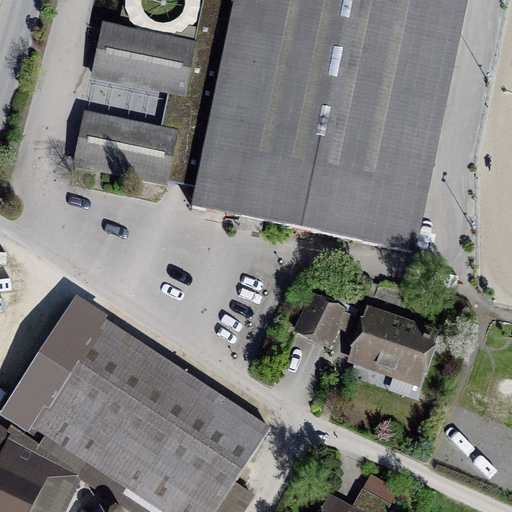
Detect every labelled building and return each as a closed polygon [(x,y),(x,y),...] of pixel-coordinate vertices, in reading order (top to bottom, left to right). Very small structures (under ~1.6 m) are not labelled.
[(410,252),(461,0),(203,0),(194,48),(103,29),(93,76),(168,91),(160,133),(85,118),(75,164),(196,189),(192,209),(412,254),(413,252),(410,252)] [(328,346),(343,313),(314,299),(298,331),(328,346)] [(19,420),(86,464),(108,479),(99,493),(128,511),(243,511),(253,498),(234,485),(270,431),(79,306),(8,413),(19,420)] [(416,380),(431,337),(371,316),(356,359),(416,380)] [(63,511),(86,464),(19,420),(12,435),(0,429),(0,511),(63,511)] [(386,511),(389,506),(362,491),(350,511),(348,511),(331,503),(326,511),(386,511)]
